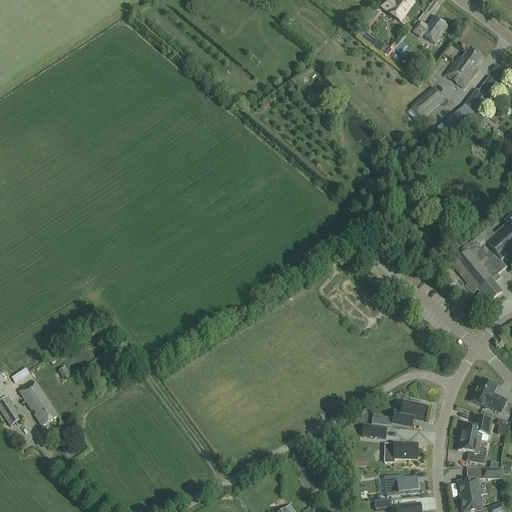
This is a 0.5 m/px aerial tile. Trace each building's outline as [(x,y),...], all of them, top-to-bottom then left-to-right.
[(386,0),(381,8),(400,22),(404,25),(409,19),(405,16),(414,4),(408,0),(397,0),(395,3),(391,0),(386,0)] [(366,33),(367,29),(369,30),(375,22),(380,14),(375,10),(369,18),(363,26),(356,34),(362,39),(380,53),(384,47),(366,33)] [(434,44),(447,28),(434,19),(427,28),(421,23),(413,32),(421,39),(423,36),(434,44)] [(387,46),(382,54),(388,58),(392,62),(396,58),(397,58),(391,53),(394,51),(387,46)] [(477,70),(474,69),(482,58),(470,49),(462,59),(459,57),(446,76),(463,89),(477,70)] [(489,77),(484,85),(479,90),(482,93),(482,94),(476,91),(470,98),(459,110),(443,123),(452,134),(468,122),(498,84),(489,77)] [(410,108),(419,120),(420,119),(421,120),(444,101),(442,99),(443,99),(433,88),(410,108)] [(471,122),(478,127),(486,117),(479,111),(471,122)] [(511,214),(504,222),(507,225),(496,234),(485,243),(501,261),(511,251),(511,214)] [(499,278),(497,275),(506,267),(501,261),(485,243),(483,240),(477,246),(473,242),(446,263),(450,268),(452,266),(468,285),(466,286),(472,294),(477,290),(479,293),(475,297),(484,308),(501,293),(493,283),(499,278)] [(47,359),(52,366),(61,360),(60,359),(64,357),(59,350),(47,359)] [(496,388),(481,380),(470,402),(485,410),(487,408),(500,414),(506,402),(493,395),(496,388)] [(20,393),(42,427),(57,417),(35,383),(20,393)] [(8,397),(0,402),(0,411),(10,428),(22,420),(8,397)] [(393,412),(391,424),(411,428),(413,421),(422,423),(425,407),(419,405),(419,404),(411,402),(411,404),(403,402),(400,414),(393,412)] [(459,438),(480,442),(481,435),(488,437),(491,421),(477,419),(475,428),(462,426),(459,438)] [(507,430),(509,424),(498,420),(496,426),(507,430)] [(386,429),(363,426),(362,437),(385,440),(386,429)] [(480,442),(459,438),(457,451),(467,453),(466,463),(483,466),(486,450),(479,449),(480,442)] [(394,460),(417,461),(417,444),(393,444),(393,445),(385,445),(384,464),(394,464),(394,460)] [(481,469),(481,480),(501,481),(501,469),(481,469)] [(403,477),(384,478),(386,498),(399,497),(398,495),(418,492),(416,477),(403,479),(403,477)] [(459,499),(479,496),(477,480),(457,483),(459,499)] [(479,496),(459,499),(461,511),(481,511),(482,511),(479,496)] [(392,509),(390,500),(374,502),(375,511),(392,509)]
